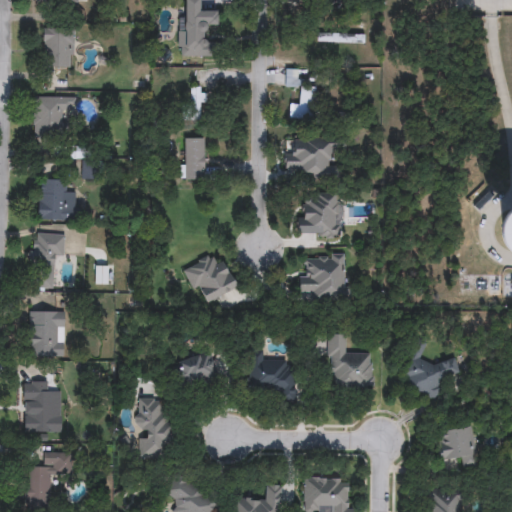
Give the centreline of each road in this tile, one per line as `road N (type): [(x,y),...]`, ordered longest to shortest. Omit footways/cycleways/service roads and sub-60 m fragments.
road 1 (residential): [(262,0),(261,251)]
road 2 (residential): [(0,242),(5,0)]
road 3 (residential): [(384,440),(229,436)]
